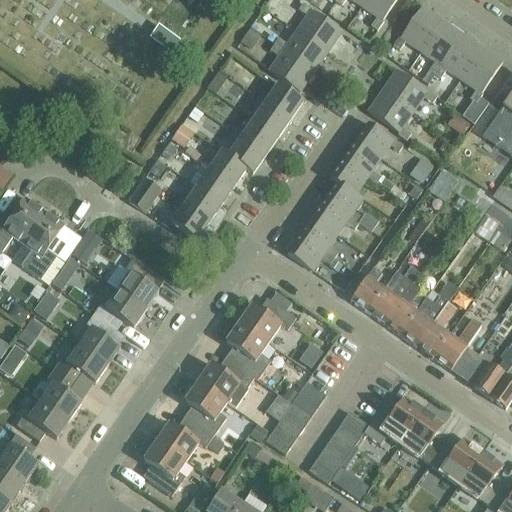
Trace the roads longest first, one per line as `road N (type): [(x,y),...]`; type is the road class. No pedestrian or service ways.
road 1 (residential): [(511,434),(249,250)]
road 2 (residential): [(82,489),(227,280)]
road 3 (residential): [(227,280),(58,172)]
road 4 (residential): [(249,250),(339,122)]
